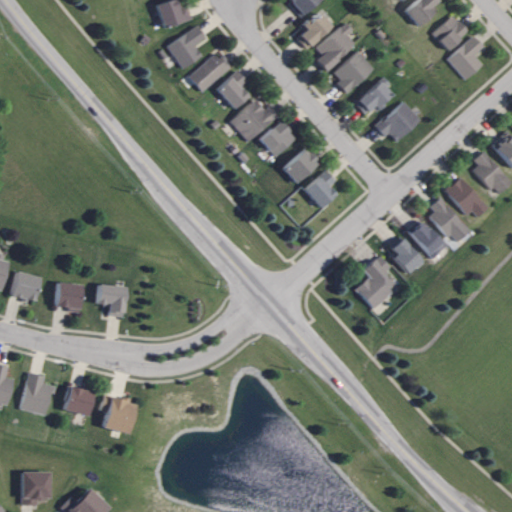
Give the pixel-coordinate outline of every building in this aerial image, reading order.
[(173,0),(174,3),(178,1),(179,4),(184,2),(190,17),(163,26),(154,3),(163,0),(173,0)] [(313,0),(299,14),(286,0),(313,0)] [(435,0),(432,3),(435,7),(416,24),(403,10),(413,0),(435,0)] [(315,11),(322,18),(323,17),(329,23),(303,48),(293,36),(302,27),(298,23),(305,17),(307,19),(315,11)] [(456,20),(457,19),(466,28),(445,47),(430,31),(449,13),(456,20)] [(335,60),(322,71),(312,60),(318,55),(312,48),(341,21),(348,29),(343,34),(351,42),(333,58),(335,60)] [(196,55),(178,68),(163,46),(191,25),(200,37),(189,45),(196,55)] [(478,64),(461,79),(443,59),(470,35),(479,46),(470,54),(478,64)] [(370,67),(343,91),(334,81),(337,78),(331,71),(354,49),(370,67)] [(211,52),(215,57),(219,53),(228,63),(198,90),(185,75),(211,52)] [(244,94),(231,107),(214,88),(233,70),(243,81),(238,85),(241,87),(239,89),(244,94)] [(380,89),(387,96),(380,102),(381,104),(373,111),(369,107),(361,114),(350,102),(359,94),(360,95),(380,77),(387,84),(380,89)] [(250,99),(259,109),(264,105),(273,115),(245,140),(227,119),(250,99)] [(416,119),(393,140),(385,132),(381,136),(371,125),(379,119),(380,120),(400,101),(416,119)] [(292,138),(272,156),(257,139),(279,119),(287,129),(285,131),(292,138)] [(511,138),(511,164),(510,166),(493,147),(496,145),(493,141),(505,130),(511,138)] [(314,162),(290,183),(278,169),(302,148),(314,162)] [(509,181),(496,192),(491,186),(488,188),(470,168),(475,163),(470,158),(480,149),(509,181)] [(330,195),(315,209),(299,191),(323,169),(332,179),(323,188),(330,195)] [(457,178),(485,208),(475,217),(469,210),(464,215),(442,190),(447,185),(449,186),(457,178)] [(467,229),(455,240),(448,233),(445,235),(426,214),(431,209),(427,204),(436,196),(467,229)] [(417,220),(424,228),(426,226),(439,240),(441,238),(445,243),(428,257),(406,231),(413,226),(412,224),(417,220)] [(420,262),(415,266),(413,265),(404,273),(390,257),(393,254),(388,248),(391,246),(389,244),(397,236),(420,262)] [(394,286),(373,306),(372,305),(369,308),(354,292),(356,290),(354,288),(366,277),(360,271),(377,255),(387,266),(382,271),(384,273),(383,274),(394,286)] [(13,269),(37,275),(31,299),(25,298),(24,300),(19,299),(19,296),(7,294),(13,269)] [(55,280),(78,283),(75,310),(65,309),(65,306),(52,305),(55,280)] [(95,283),(121,286),(118,315),(105,314),(105,311),(104,311),(105,305),(100,304),(100,303),(93,302),(95,283)] [(0,402),(0,362),(5,364),(2,375),(10,377),(4,403),(0,402)] [(17,406),(25,370),(42,374),(40,381),(52,384),(50,391),(47,390),(41,412),(17,406)] [(66,384),(79,387),(80,384),(90,387),(84,412),(61,407),(66,384)] [(107,394),(119,397),(120,394),(126,396),(125,400),(131,402),(124,430),(99,425),(103,410),(99,410),(103,394),(106,395),(107,394)] [(33,503),(16,504),(16,470),(43,470),(44,496),(33,497),(33,503)] [(82,486),(103,506),(97,511),(63,511),(62,511),(63,509),(59,505),(70,493),(73,496),(82,486)]
